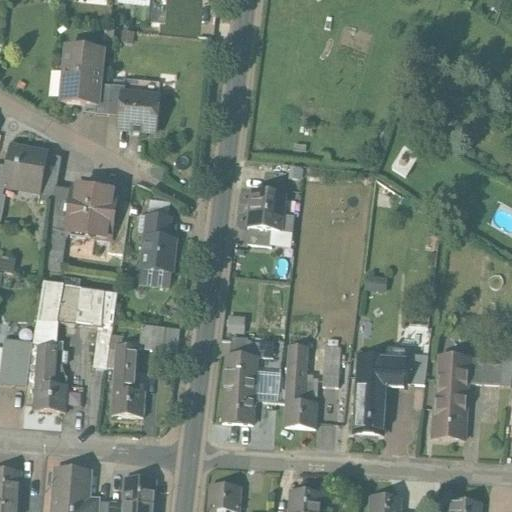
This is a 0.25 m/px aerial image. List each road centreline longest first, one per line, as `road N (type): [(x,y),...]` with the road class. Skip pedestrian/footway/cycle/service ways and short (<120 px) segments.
road 1 (tertiary): [(242,0),(189,453)]
road 2 (residential): [(511,473),(189,453)]
road 3 (residential): [(189,453),(0,439)]
road 4 (residential): [(0,99),(137,175)]
